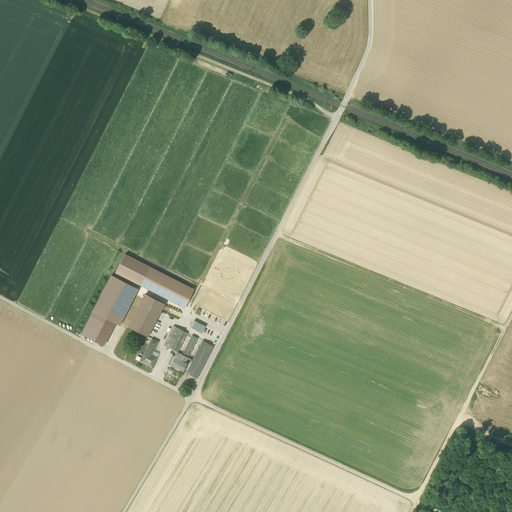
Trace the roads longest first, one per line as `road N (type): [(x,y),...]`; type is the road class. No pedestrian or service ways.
road 1 (unclassified): [(124,511),(335,116),(369,42),(369,0)]
road 2 (track): [(276,233),(505,327),(457,422)]
road 3 (track): [(58,0),(335,116)]
road 4 (track): [(440,511),(191,398)]
road 5 (track): [(0,297),(191,398)]
road 6 (track): [(511,163),(344,95)]
road 7 (track): [(511,447),(457,422),(410,511)]
